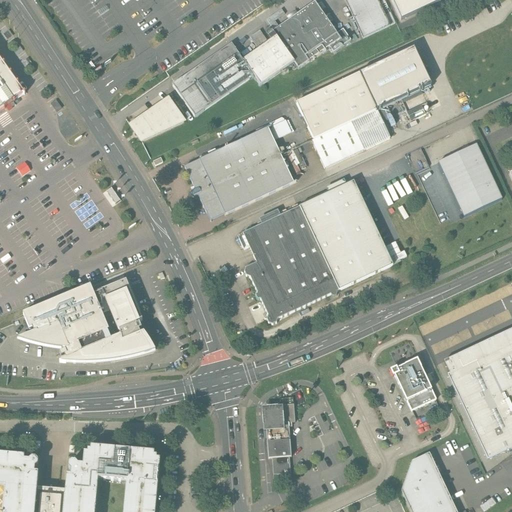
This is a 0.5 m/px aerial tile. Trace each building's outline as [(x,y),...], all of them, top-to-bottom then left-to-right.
[(377,0),(344,0),(363,40),(390,27),(377,0)] [(438,0),(390,0),(401,21),(425,8),(427,12),(442,6),(438,0)] [(231,45),(172,86),(195,118),(253,77),(260,87),(294,64),(298,70),(329,48),(333,54),(351,41),(343,30),(336,35),(315,3),(303,11),(302,10),(301,11),(301,13),(273,33),(271,31),(269,31),(267,32),(266,35),(271,42),(243,62),(241,60),(243,58),(240,53),(238,55),(231,45)] [(414,50),(359,75),(377,112),(431,86),(414,50)] [(0,116),(2,115),(27,98),(0,59),(0,116)] [(377,112),(359,75),(359,74),(296,104),(313,141),(311,142),(324,170),(330,167),(390,139),(377,112)] [(168,101),(145,117),(130,127),(141,143),(181,124),(184,123),(168,101)] [(268,129),(184,168),(195,191),(191,192),(190,196),(194,198),(197,196),(210,223),(293,184),(273,142),(291,133),(285,122),(268,130),(268,129)] [(476,146),(438,163),(464,219),(502,201),(476,146)] [(259,227),(242,234),(256,264),(245,269),(244,273),(246,277),(250,279),(257,294),(255,295),(255,297),(256,301),(258,302),(260,301),(267,317),(266,321),(268,325),(272,327),(276,325),(278,321),(320,301),(331,296),(331,297),(333,298),(336,297),(337,294),(336,293),(393,267),(353,183),(344,187),(341,182),(323,190),(326,196),(277,218),(275,213),(256,221),(259,227)] [(115,205),(120,202),(111,189),(106,193),(115,205)] [(143,321),(126,281),(103,291),(106,298),(97,302),(90,288),(23,315),(30,330),(34,328),(36,333),(18,340),(30,344),(43,347),(61,350),(60,363),(83,363),(105,362),(130,359),(155,351),(144,332),(141,333),(137,324),(143,321)] [(511,337),(449,365),(492,463),(511,453),(511,337)] [(437,405),(416,359),(389,371),(411,417),(437,405)] [(271,481),(288,480),(286,420),(298,420),(297,405),(275,406),(276,412),(261,413),(262,431),(266,431),(267,461),(270,461),(271,481)] [(156,511),(161,464),(155,454),(92,450),(84,456),(84,466),(73,466),(71,469),(68,472),(66,495),(65,511),(156,511)] [(35,468),(38,466),(38,461),(36,458),(33,458),(30,461),(25,460),(24,459),(0,456),(0,511),(37,511),(39,493),(39,473),(35,473),(35,468)] [(405,493),(414,511),(458,511),(433,456),(417,464),(405,493)] [(65,511),(66,495),(39,493),(37,511),(65,511)] [(482,505),(484,511),(486,511),(497,504),(494,497),(482,505)]
